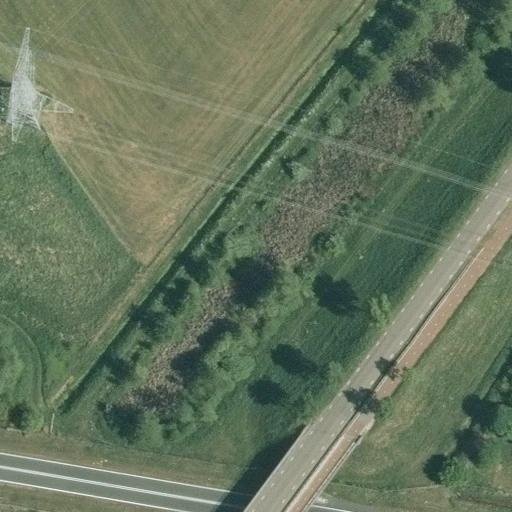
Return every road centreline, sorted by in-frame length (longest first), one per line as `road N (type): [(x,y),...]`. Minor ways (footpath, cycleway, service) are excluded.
road 1 (unclassified): [(264,511),(511,177)]
road 2 (trunk): [(0,467),(261,511)]
